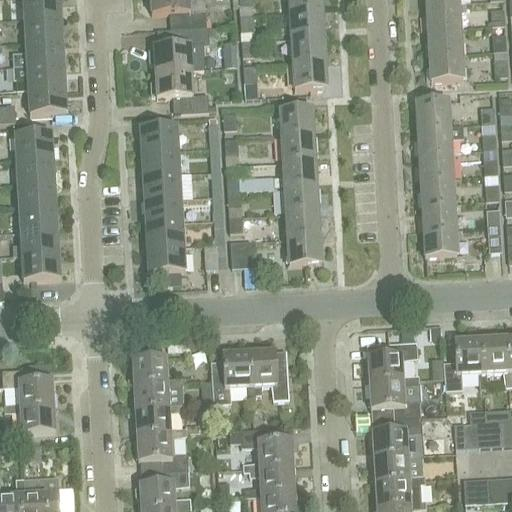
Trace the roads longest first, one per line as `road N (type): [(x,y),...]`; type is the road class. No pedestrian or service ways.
road 1 (residential): [(97,321),(90,178),(102,100),(98,0)]
road 2 (residential): [(394,304),(376,0)]
road 3 (residential): [(97,321),(326,308)]
road 4 (residential): [(337,511),(326,308)]
road 5 (residential): [(107,511),(97,321)]
